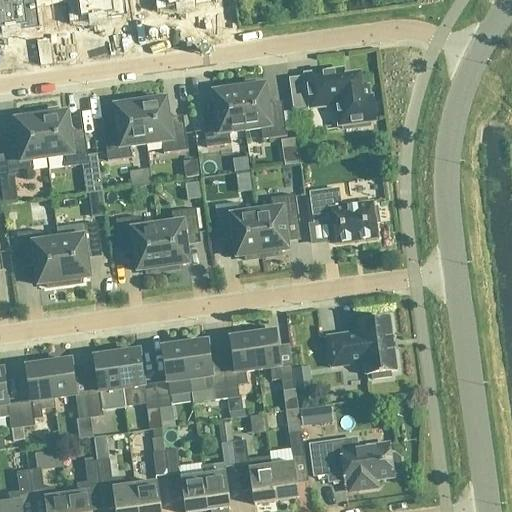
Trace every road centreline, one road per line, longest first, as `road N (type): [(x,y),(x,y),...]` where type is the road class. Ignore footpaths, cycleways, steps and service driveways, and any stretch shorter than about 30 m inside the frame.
road 1 (residential): [(475,60),(397,35),(0,87)]
road 2 (residential): [(453,274),(0,339)]
road 3 (tertiary): [(486,511),(453,274)]
road 4 (tertiary): [(453,274),(450,142),(475,60)]
